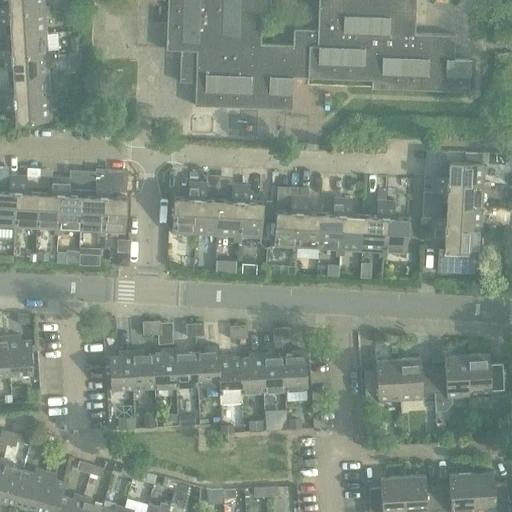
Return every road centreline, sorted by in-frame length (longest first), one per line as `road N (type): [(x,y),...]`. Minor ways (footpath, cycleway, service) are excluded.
road 1 (residential): [(151,154),(407,163)]
road 2 (unclassified): [(335,511),(332,456),(355,455),(348,305)]
road 3 (unclassified): [(146,294),(348,305)]
road 4 (unclassified): [(348,305),(511,315)]
road 5 (residential): [(0,146),(151,154)]
road 6 (unclassified): [(81,430),(70,290)]
road 7 (residential): [(146,294),(151,154)]
